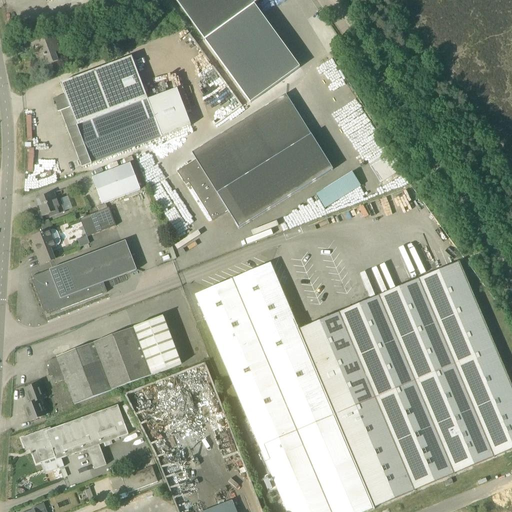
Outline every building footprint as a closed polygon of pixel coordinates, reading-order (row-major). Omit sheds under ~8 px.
[(44,0),(49,12),(58,8),(81,0),(44,0)] [(176,0),(251,103),(292,74),(300,68),(254,5),(259,1),(258,0),(176,0)] [(57,34),(35,42),(32,44),(41,68),(58,62),(55,53),(63,50),(57,34)] [(82,167),(91,164),(191,126),(177,90),(148,101),(131,57),(60,84),(64,95),(53,100),(56,107),(58,112),(61,111),(82,167)] [(189,184),(207,213),(213,222),(228,212),(239,229),(333,170),(286,95),(192,154),(196,160),(177,172),(186,186),(189,184)] [(156,154),(142,159),(145,166),(151,164),(157,177),(171,172),(165,158),(159,161),(156,154)] [(102,204),(111,201),(140,190),(131,164),(92,179),(102,204)] [(323,208),(360,187),(352,172),(315,193),(323,208)] [(60,207),(58,204),(54,193),(36,200),(39,207),(37,208),(41,218),(48,215),(50,218),(59,215),(57,208),(60,207)] [(99,213),(80,220),(87,238),(116,227),(109,209),(107,209),(106,205),(97,208),(99,213)] [(55,231),(54,230),(52,230),(50,231),(43,233),(42,234),(33,237),(36,246),(38,250),(35,251),(41,266),(50,262),(52,261),(56,260),(52,252),(58,250),(56,247),(56,246),(58,246),(59,245),(60,244),(60,242),(60,241),(60,240),(57,233),(57,232),(56,231),(55,231)] [(104,283),(137,271),(126,242),(31,278),(42,308),(44,307),(47,314),(48,315),(49,315),(107,293),(104,283)] [(365,511),(511,450),(511,387),(460,264),(299,332),(270,264),(195,296),(286,511),(365,511)] [(75,404),(181,365),(163,317),(57,357),(57,358),(47,362),(50,369),(47,370),(50,378),(53,377),(55,384),(66,381),(75,404)] [(44,400),(42,394),(38,385),(25,390),(31,405),(24,407),(30,422),(45,416),(39,401),(44,400)] [(99,446),(129,435),(118,406),(51,430),(50,428),(21,439),(25,451),(30,450),(32,453),(31,454),(31,455),(32,455),(36,465),(56,458),(57,461),(87,450),(94,470),(106,465),(99,446)] [(238,451),(227,455),(232,467),(242,462),(238,451)] [(128,494),(158,482),(152,467),(122,479),(128,494)]
